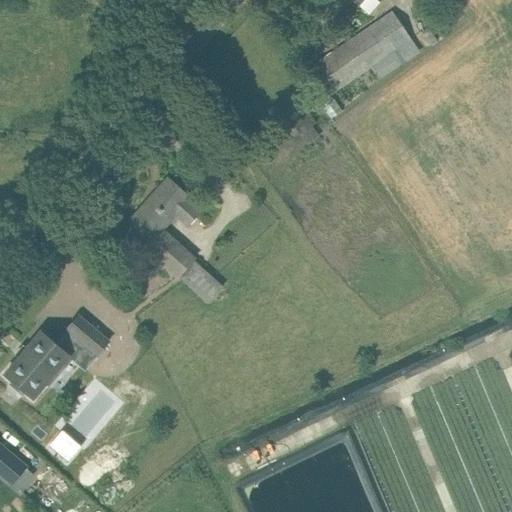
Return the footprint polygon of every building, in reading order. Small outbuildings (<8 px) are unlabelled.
[(419,53),(391,13),(305,71),(324,100),(371,68),(379,80),(419,53)] [(310,127),(316,123),(308,112),(292,123),(308,145),(317,138),(310,127)] [(190,200),(167,180),(123,229),(138,242),(207,303),(224,285),(194,260),(197,257),(165,229),(175,217),(188,228),(202,211),(190,200)] [(57,345),(41,331),(5,374),(12,381),(9,384),(22,395),(25,392),(33,398),(45,383),(49,386),(60,373),(56,370),(69,355),(67,354),(75,345),(93,360),(108,342),(78,316),(67,329),(69,331),(57,345)] [(273,455),(331,436),(324,416),(266,435),(273,455)] [(62,430),(49,445),(68,462),(77,451),(67,442),(71,437),(62,430)] [(0,445),(0,472),(12,482),(25,467),(0,445)]
